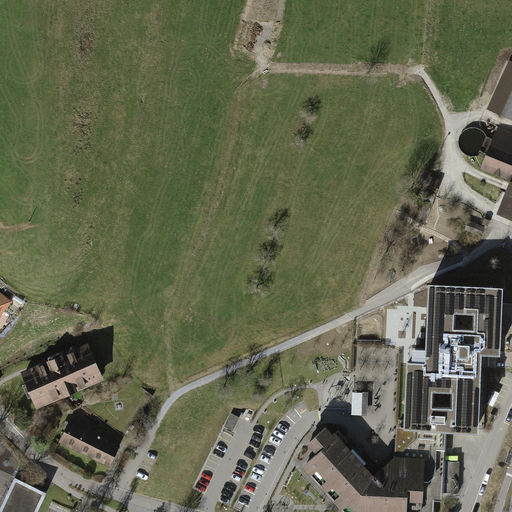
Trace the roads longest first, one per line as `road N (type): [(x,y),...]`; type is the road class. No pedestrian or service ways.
road 1 (track): [(157,422),(181,390),(389,298),(480,250),(503,223),(457,182),(448,123),(420,71),(264,67)]
road 2 (residential): [(148,504),(66,475),(0,417)]
road 3 (residential): [(511,398),(468,511)]
